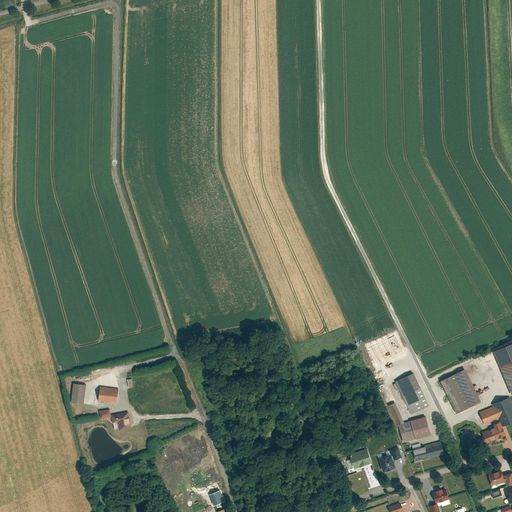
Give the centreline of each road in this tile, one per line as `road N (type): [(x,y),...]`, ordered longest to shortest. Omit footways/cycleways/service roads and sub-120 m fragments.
road 1 (track): [(235,511),(116,177),(117,3),(29,22),(24,0)]
road 2 (unclassified): [(318,0),(323,176),(470,464)]
